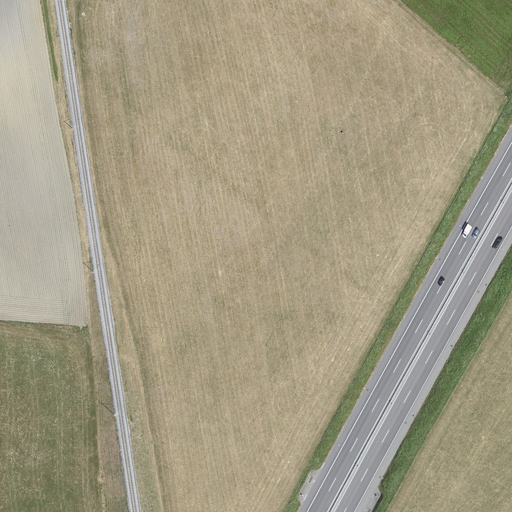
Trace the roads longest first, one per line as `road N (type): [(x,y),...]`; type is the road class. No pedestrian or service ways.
road 1 (motorway): [(511,159),(317,511)]
road 2 (motorway): [(344,511),(511,209)]
